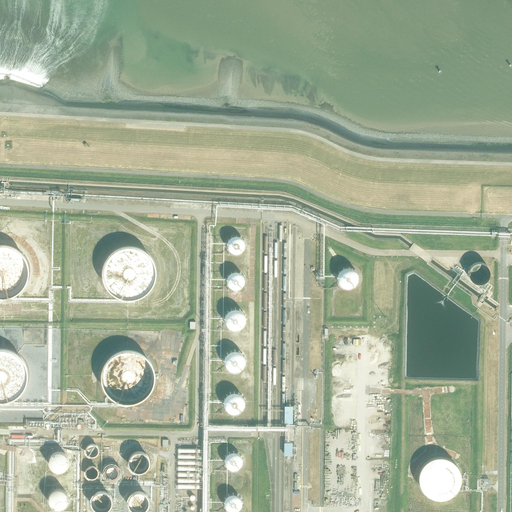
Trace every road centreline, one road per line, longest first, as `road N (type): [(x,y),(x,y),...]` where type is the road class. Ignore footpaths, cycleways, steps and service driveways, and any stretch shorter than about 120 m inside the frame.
road 1 (unknown): [(202,212),(197,428)]
road 2 (unknown): [(308,510),(359,502),(362,347)]
road 3 (unknown): [(197,428),(0,429)]
